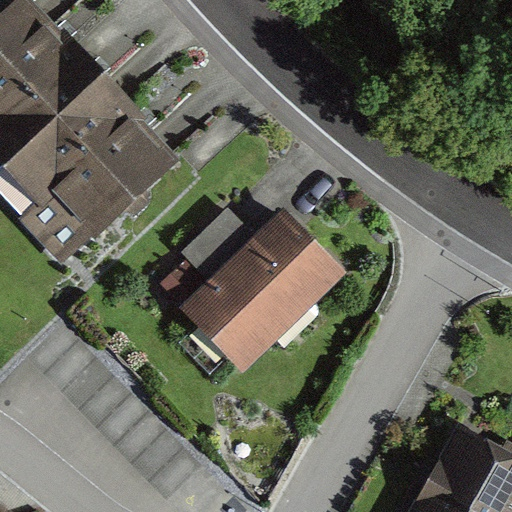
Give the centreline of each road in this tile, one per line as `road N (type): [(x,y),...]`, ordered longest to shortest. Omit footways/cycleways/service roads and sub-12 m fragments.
road 1 (residential): [(308,511),(484,218)]
road 2 (residential): [(484,218),(304,73),(230,0)]
